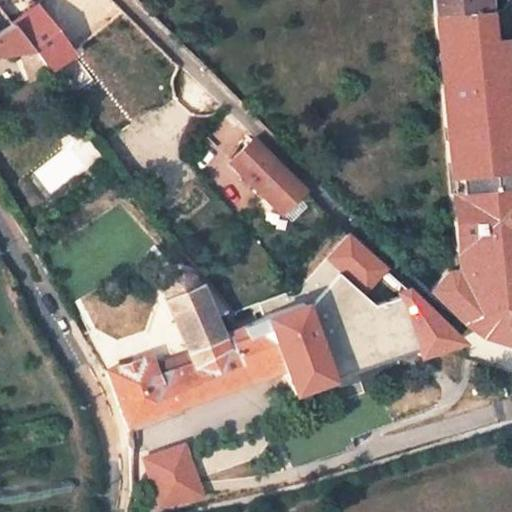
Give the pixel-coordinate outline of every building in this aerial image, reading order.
[(1,0),(0,0),(0,25),(13,16),(1,0)] [(42,0),(36,0),(13,16),(39,53),(55,76),(83,57),(42,0)] [(431,0),(441,118),(453,117),(480,114),(492,113),(491,103),(481,10),(487,10),(485,0),(431,0)] [(0,56),(39,53),(13,16),(0,25),(0,56)] [(454,131),(480,128),(480,114),(453,117),(454,131)] [(445,158),(449,206),(487,201),(480,128),(454,131),(443,132),(445,158)] [(261,195),(279,213),(301,191),(282,172),(250,140),(228,163),(261,195)] [(214,183),(247,210),(258,197),(225,170),(214,183)] [(492,282),(486,224),(489,224),(487,201),(449,206),(460,318),(468,326),(476,332),(488,337),(495,340),(494,331),(490,282),(492,282)] [(345,256),(382,293),(394,280),(354,243),(345,256)] [(364,293),(303,312),(301,303),(294,306),(264,317),(265,322),(245,330),(244,326),(243,327),(234,334),(220,336),(199,286),(195,287),(190,276),(180,270),(167,276),(161,288),(162,291),(166,300),(161,301),(186,364),(155,375),(147,356),(104,371),(125,423),(280,368),(289,391),(388,358),(387,355),(416,346),(418,353),(444,345),(454,341),(428,311),(425,308),(417,301),(394,280),(382,293),(391,302),(386,304),(396,318),(375,325),(364,293)] [(511,342),(511,332),(494,331),(495,340),(500,341),(506,342),(511,343),(511,342)] [(449,361),(470,360),(464,357),(465,354),(454,341),(444,345),(449,361)] [(422,363),(449,361),(444,345),(418,353),(422,363)]
